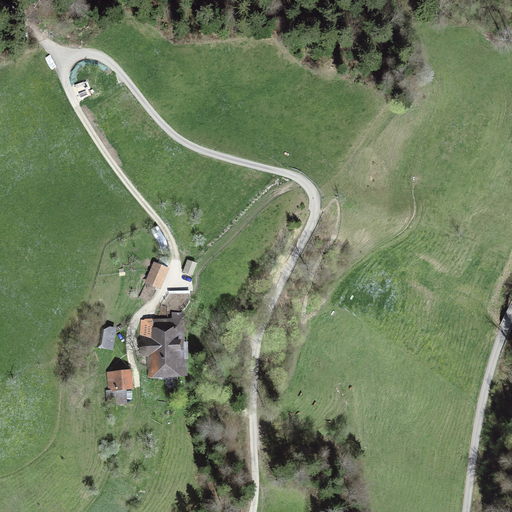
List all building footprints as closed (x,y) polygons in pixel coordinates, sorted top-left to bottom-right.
[(161,256),(158,264),(155,263),(140,298),(148,301),(152,294),(154,295),(158,287),(159,288),(167,269),(165,268),(168,258),(161,256)] [(193,265),(188,263),(184,275),(189,277),(193,265)] [(142,351),(154,351),(155,372),(187,372),(187,359),(185,359),(184,312),(173,312),(173,319),(142,320),(142,351)] [(110,346),(112,332),(99,331),(97,344),(110,346)] [(128,403),(127,389),(131,388),(130,371),(109,372),(110,390),(117,390),(119,404),(128,403)]
